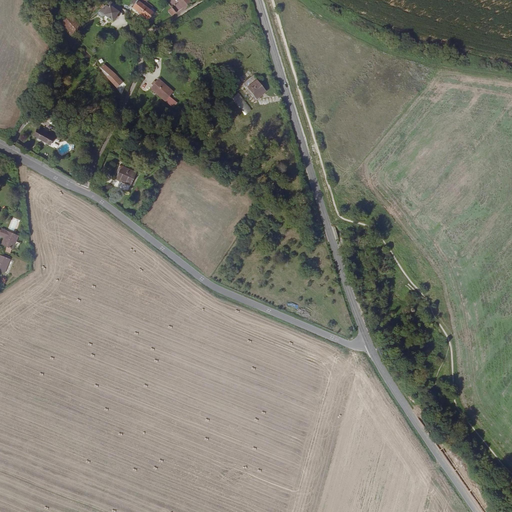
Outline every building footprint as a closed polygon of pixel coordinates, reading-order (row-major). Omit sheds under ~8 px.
[(109,0),(97,10),(112,20),(116,15),(118,11),(121,7),(109,0)] [(139,0),(139,1),(137,0),(132,0),(130,3),(131,4),(130,5),(135,9),(134,10),(147,19),(153,12),(142,4),(144,1),(146,2),(147,0),(146,0),(139,0)] [(175,12),(166,0),(165,0),(164,0),(163,1),(166,5),(167,4),(170,7),(169,8),(168,10),(172,15),(175,12)] [(80,25),(70,13),(61,21),(71,33),(80,25)] [(108,75),(106,77),(108,79),(110,77),(116,83),(120,80),(104,64),(100,68),(108,75)] [(265,91),(252,75),(243,82),(255,98),(265,91)] [(173,107),(177,102),(169,96),(173,91),(158,79),(149,89),(164,101),(165,101),(173,107)] [(245,115),(252,110),(238,93),(232,98),(245,115)] [(48,141),(50,142),(54,136),(37,126),(34,133),(38,135),(37,136),(47,141),(48,141)] [(135,172),(120,166),(115,178),(120,180),(120,179),(131,184),(135,172)] [(18,236),(11,233),(1,229),(0,232),(0,235),(4,237),(5,238),(2,245),(12,249),(18,236)] [(0,255),(0,271),(4,273),(10,259),(0,255)]
